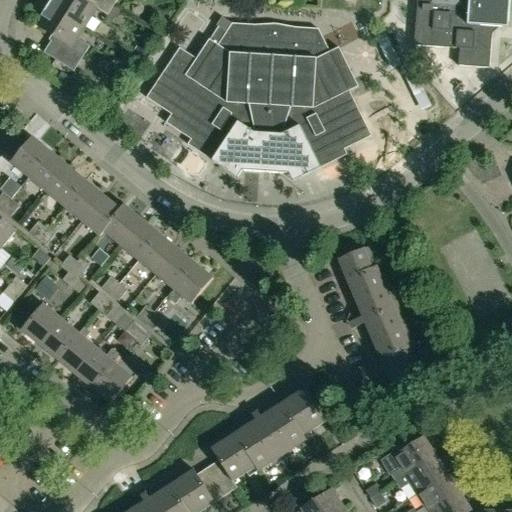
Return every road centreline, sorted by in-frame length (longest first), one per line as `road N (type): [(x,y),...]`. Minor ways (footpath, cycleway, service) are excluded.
road 1 (residential): [(0,63),(188,218),(226,232),(279,233)]
road 2 (residential): [(279,233),(365,203),(511,83)]
road 3 (residential): [(193,387),(223,400),(272,395),(321,351),(279,233)]
road 4 (residential): [(38,511),(5,486),(64,406)]
